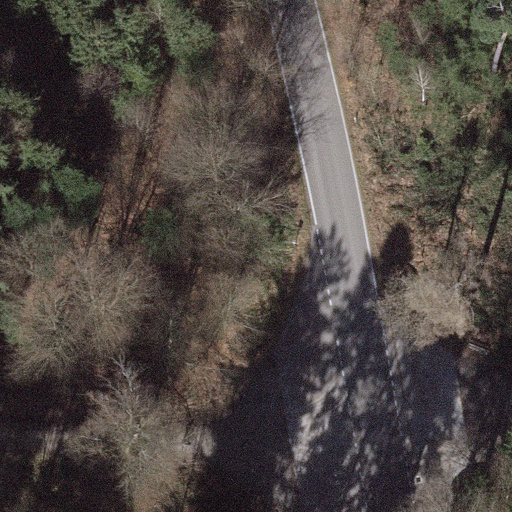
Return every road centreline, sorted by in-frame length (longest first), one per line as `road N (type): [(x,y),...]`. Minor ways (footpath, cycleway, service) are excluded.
road 1 (tertiary): [(392,511),(321,146),(283,0)]
road 2 (track): [(0,433),(104,442),(377,439)]
road 3 (track): [(377,439),(511,432)]
